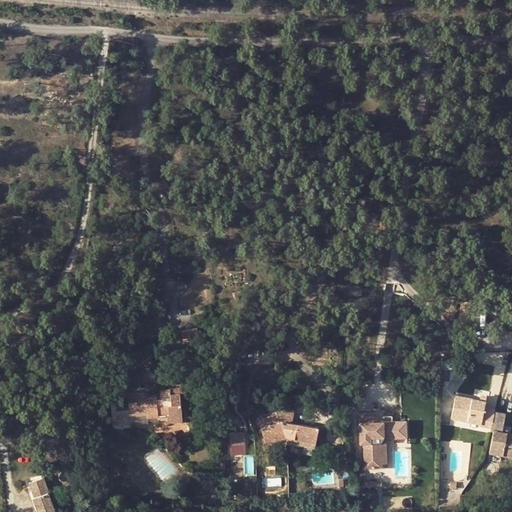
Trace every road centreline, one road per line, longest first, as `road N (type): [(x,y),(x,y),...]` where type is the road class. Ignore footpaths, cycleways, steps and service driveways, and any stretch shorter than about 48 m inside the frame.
road 1 (residential): [(0,26),(150,38),(511,37)]
road 2 (unknown): [(413,39),(408,176),(382,364)]
road 3 (unknown): [(150,38),(146,145),(171,289)]
road 4 (unknown): [(90,34),(87,170),(76,221)]
